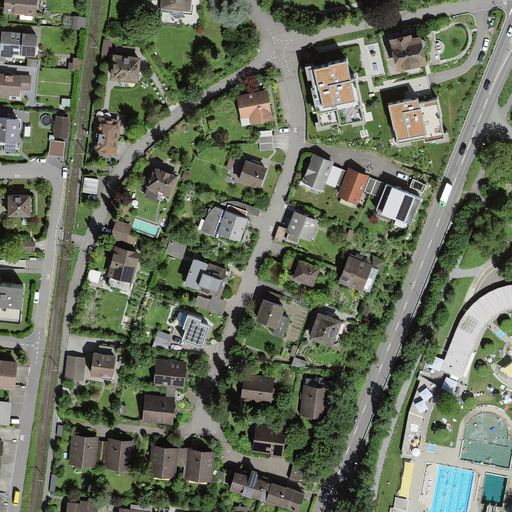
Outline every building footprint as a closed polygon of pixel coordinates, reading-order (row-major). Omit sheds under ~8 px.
[(4,0),(4,14),(36,17),(37,0),(4,0)] [(191,0),(161,0),(160,9),(162,9),(162,12),(172,13),(173,16),(175,18),(178,18),(180,18),(182,16),(183,15),(183,14),(193,14),(193,6),(191,5),(191,0)] [(85,30),(87,18),(74,16),(72,28),(85,30)] [(421,28),(390,34),(397,67),(427,61),(421,28)] [(37,57),(38,34),(2,32),(0,53),(0,56),(0,57),(6,58),(13,58),(13,55),(37,57)] [(106,40),(103,53),(111,54),(114,41),(106,40)] [(346,50),(308,59),(321,121),(365,111),(361,91),(355,92),(346,50)] [(141,57),(113,55),(110,80),(138,83),(141,57)] [(78,68),(78,57),(72,56),(72,61),(69,61),(68,68),(78,68)] [(40,59),(29,59),(28,66),(40,67),(40,59)] [(31,75),(0,73),(0,97),(9,98),(9,95),(20,96),(21,89),(30,90),(31,75)] [(271,118),(266,89),(238,94),(241,115),(251,114),(252,121),(271,118)] [(419,97),(389,103),(398,142),(425,136),(426,139),(445,135),(437,98),(420,102),(419,97)] [(70,135),(71,114),(57,113),(56,134),(70,135)] [(117,155),(121,120),(99,117),(95,152),(99,152),(98,159),(110,160),(111,155),(117,155)] [(0,118),(0,141),(6,141),(6,151),(16,152),(16,142),(19,142),(20,119),(0,118)] [(272,149),(270,130),(257,131),(259,150),(272,149)] [(65,141),(50,140),(49,155),(64,156),(65,141)] [(332,159),(312,151),(302,180),(321,187),(323,181),(330,162),(332,159)] [(266,166),(246,159),(239,181),(259,188),(266,166)] [(177,170),(154,161),(144,184),(147,185),(143,193),(154,198),(157,190),(168,194),(177,170)] [(347,168),(330,162),(323,181),(340,187),(347,168)] [(368,172),(348,165),(347,168),(340,187),(338,193),(357,200),(368,172)] [(422,188),(426,178),(413,174),(410,183),(422,188)] [(375,208),(393,215),(405,181),(387,175),(375,208)] [(382,181),(368,176),(363,190),(376,195),(382,181)] [(99,179),(85,178),(83,192),(97,194),(99,179)] [(405,181),(393,215),(410,221),(422,188),(410,183),(405,181)] [(8,194),(8,216),(31,216),(31,195),(8,194)] [(248,214),(211,200),(201,228),(238,242),(248,214)] [(257,214),(260,208),(243,201),(240,207),(257,214)] [(316,214),(294,206),(286,226),(289,228),(287,234),(295,237),(297,231),(308,235),(316,214)] [(130,222),(116,217),(109,235),(124,240),(130,222)] [(180,255),(184,243),(169,238),(165,250),(180,255)] [(35,252),(35,242),(19,242),(19,252),(35,252)] [(138,250),(115,244),(108,274),(131,280),(138,250)] [(224,268),(226,265),(207,258),(208,256),(194,251),(185,277),(201,282),(200,287),(219,293),(227,269),(224,268)] [(371,259),(348,252),(339,278),(362,285),(371,259)] [(320,260),(300,254),(299,257),(289,253),(285,266),(295,270),(294,274),(313,280),(320,260)] [(282,261),(271,258),(264,278),(275,281),(282,261)] [(100,270),(89,266),(86,277),(97,280),(100,270)] [(0,281),(0,315),(20,318),(24,284),(0,281)] [(456,333),(442,370),(446,371),(462,376),(477,339),(479,333),(483,327),(487,322),(494,316),(499,312),(505,310),(511,308),(511,307),(511,284),(502,287),(492,291),(484,295),(474,303),(464,314),(456,333)] [(222,312),(227,299),(211,294),(210,297),(196,293),(193,303),(222,312)] [(283,298),(264,293),(258,313),(277,318),(273,331),(283,334),(289,313),(280,311),(283,298)] [(367,311),(369,304),(362,302),(360,309),(367,311)] [(341,314),(320,306),(311,332),(333,340),(337,339),(338,337),(339,333),(336,330),(341,314)] [(201,347),(209,324),(201,322),(202,319),(187,313),(182,328),(185,329),(181,339),(201,347)] [(173,336),(159,331),(155,342),(168,348),(173,336)] [(94,353),(91,377),(113,379),(116,356),(94,353)] [(82,381),(86,358),(68,355),(65,379),(82,381)] [(305,359),(293,355),(291,363),(303,366),(305,359)] [(0,358),(0,381),(12,383),(14,360),(0,358)] [(185,361),(155,359),(153,386),(167,387),(175,388),(183,388),(185,361)] [(243,374),(240,399),(271,402),(274,377),(243,374)] [(325,414),(329,379),(304,376),(301,411),(325,414)] [(435,382),(421,376),(408,411),(402,449),(417,451),(423,414),(435,382)] [(166,397),(174,398),(175,388),(167,387),(166,397)] [(144,396),(142,422),(173,424),(174,398),(166,397),(144,396)] [(0,399),(0,422),(8,423),(10,400),(0,399)] [(285,429),(257,425),(253,452),(272,454),(272,456),(282,457),(285,429)] [(98,438),(72,436),(69,465),(96,467),(96,461),(98,441),(98,438)] [(108,438),(107,442),(105,462),(104,469),(131,471),(134,441),(108,438)] [(105,462),(107,442),(98,441),(96,461),(105,462)] [(178,448),(152,446),(150,476),(176,478),(177,466),(178,448)] [(186,467),(188,449),(178,448),(177,466),(186,467)] [(215,452),(188,449),(186,467),(185,478),(212,481),(215,452)] [(309,460),(296,457),(290,480),(303,483),(309,460)] [(225,474),(218,471),(216,477),(223,480),(225,474)] [(260,500),(266,482),(257,479),(258,475),(251,473),(250,477),(236,473),(230,490),(260,500)] [(271,484),(266,482),(260,500),(294,511),(299,511),(305,494),(272,483),(271,484)] [(406,511),(410,497),(395,493),(390,511),(406,511)] [(97,511),(99,503),(90,502),(80,501),(80,504),(68,503),(66,511),(97,511)]
